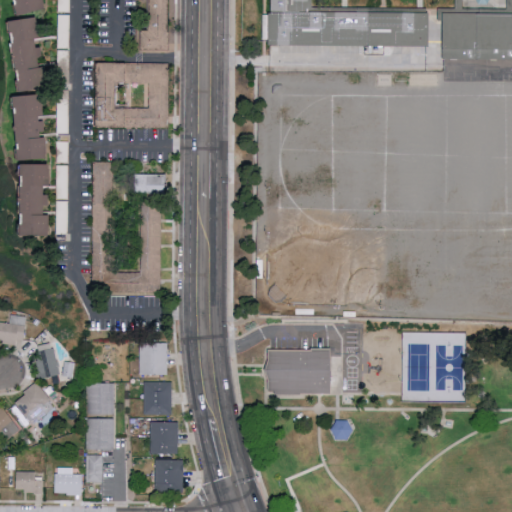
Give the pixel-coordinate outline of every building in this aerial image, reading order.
[(17,0),(21,14),(49,8),(47,0),(17,0)] [(433,16),(435,55),(420,55),(359,55),(298,54),(272,54),(273,11),(273,0),(320,0),(320,11),(320,16),(359,16),(419,16),(433,16)] [(511,15),(511,67),(480,67),(447,67),(446,17),(480,16),(511,15)] [(6,21),(8,32),(18,31),(19,41),(16,42),(23,91),(50,87),(47,66),(42,67),(38,40),(43,39),(40,16),(6,21)] [(170,63),(99,62),(98,126),(169,127),(170,63)] [(49,158),(48,136),(46,136),(44,118),(46,118),(44,93),(16,95),(17,107),(18,107),(22,149),(23,160),(49,158)] [(115,162),(95,161),(94,234),(114,234),(115,162)] [(53,235),(53,213),(49,213),(49,185),(52,185),(53,163),(26,163),(26,235),(53,235)] [(142,280),(156,280),(156,266),(149,266),(149,243),(161,243),(161,197),(143,196),(142,280)] [(0,342),(23,346),(27,316),(12,314),(10,323),(1,321),(0,327),(0,342)] [(139,343),(168,343),(167,377),(138,376),(139,343)] [(40,378),(61,374),(56,349),(36,353),(40,378)] [(266,350),(330,350),(329,392),(265,392),(266,350)] [(86,382),(115,382),(115,416),(86,415),(86,382)] [(143,382),(172,383),(172,416),(143,415),(143,382)] [(32,423),(53,407),(49,402),(52,400),(38,383),(15,400),(32,423)] [(86,419),(114,419),(114,453),(85,452),(86,419)] [(150,423),(179,423),(178,456),(149,456),(150,423)] [(104,455),(88,454),(87,481),(103,481),(104,455)] [(154,461),(183,461),(183,494),(154,494),(154,461)] [(83,474),(73,474),(73,467),(56,467),(56,494),(83,495),(83,474)] [(36,472),(17,471),(16,492),(43,492),(44,480),(36,480),(36,472)]
